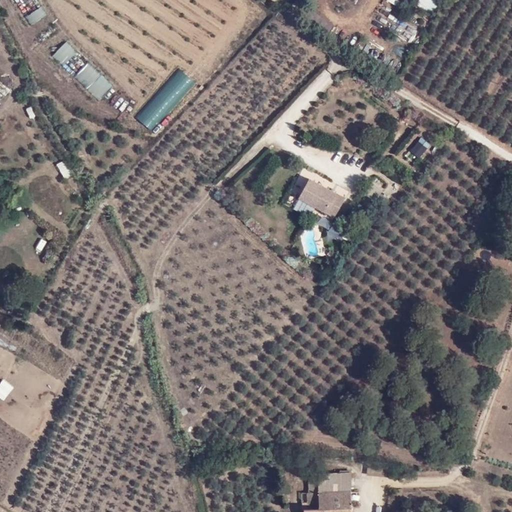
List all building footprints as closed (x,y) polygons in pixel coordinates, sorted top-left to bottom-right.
[(38,0),(16,0),(30,24),(47,14),(38,0)] [(401,0),(384,0),(384,3),(399,10),(403,0),(401,0)] [(429,0),(425,8),(434,13),(441,0),(429,0)] [(66,41),(52,56),(99,100),(113,85),(66,41)] [(418,160),(430,144),(419,136),(408,152),(418,160)] [(64,180),(73,175),(65,160),(55,165),(64,180)] [(308,180),(298,200),(335,219),(346,199),(308,180)] [(385,196),(369,184),(363,192),(379,205),(385,196)] [(0,384),(0,398),(5,401),(14,387),(3,380),(0,384)] [(350,511),(349,471),(316,472),(317,511),(301,511),(300,511),(350,511)]
